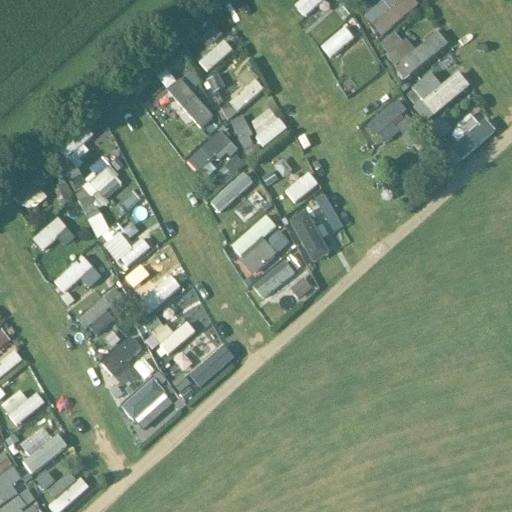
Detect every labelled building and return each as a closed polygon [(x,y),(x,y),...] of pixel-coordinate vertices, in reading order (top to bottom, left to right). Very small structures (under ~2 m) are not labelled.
[(413,0),(400,0),(376,22),(387,34),(419,6),(413,0)] [(214,28),(200,42),(208,50),(222,37),(214,28)] [(401,63),(412,76),(449,46),(438,33),(401,63)] [(399,38),(392,48),(407,58),(414,48),(399,38)] [(225,43),(198,63),(206,73),(233,54),(225,43)] [(220,112),(228,122),(265,92),(247,70),(236,80),(245,91),(220,112)] [(166,94),(201,130),(214,118),(190,93),(200,83),(189,72),(166,94)] [(435,116),(469,87),(458,73),(441,87),(431,75),(413,90),(435,116)] [(399,103),(368,125),(375,135),(387,127),(396,139),(415,126),(399,103)] [(269,111),(259,120),(267,129),(255,139),(264,149),(286,130),(269,111)] [(497,134),(486,120),(478,126),(472,117),(449,135),(458,146),(440,160),(449,171),(497,134)] [(72,162),(95,138),(83,127),(61,151),(72,162)] [(221,133),(186,162),(199,177),(222,158),(237,176),(238,175),(227,161),(237,152),(221,133)] [(19,206),(49,183),(34,165),(5,187),(19,206)] [(123,185),(110,168),(88,185),(100,202),(123,185)] [(309,174),(285,192),(294,205),(318,187),(309,174)] [(246,220),(260,211),(251,198),(259,192),(248,175),(211,200),(218,209),(232,200),(246,220)] [(88,220),(99,215),(88,191),(76,197),(88,220)] [(290,220),(309,265),(328,257),(308,212),(290,220)] [(100,215),(88,222),(98,240),(110,233),(100,215)] [(41,252),(67,230),(58,219),(32,242),(41,252)] [(267,219),(230,246),(239,258),(276,231),(267,219)] [(275,231),(241,264),(253,277),(288,244),(275,231)] [(143,239),(131,248),(120,234),(103,247),(123,272),(151,250),(143,239)] [(74,305),(102,278),(83,258),(54,284),(74,305)] [(285,262),(252,288),(262,301),(295,275),(285,262)] [(147,317),(174,292),(157,273),(130,299),(147,317)] [(291,288),(297,299),(311,291),(305,280),(291,288)] [(114,323),(106,312),(121,301),(115,292),(78,317),(93,338),(114,323)] [(166,356),(196,335),(188,323),(171,335),(157,317),(144,326),(166,356)] [(2,332),(0,333),(0,349),(10,343),(2,332)] [(100,364),(110,376),(118,370),(123,376),(144,358),(130,340),(100,364)] [(223,346),(188,376),(200,390),(235,360),(223,346)] [(0,379),(23,365),(16,354),(0,363),(0,379)] [(37,395),(9,417),(17,428),(45,405),(37,395)] [(60,437),(23,464),(32,476),(69,449),(60,437)] [(0,477),(0,511),(22,511),(36,504),(26,487),(25,487),(14,469),(0,477)] [(48,474),(37,481),(44,493),(55,486),(48,474)] [(56,499),(76,483),(70,475),(50,491),(56,499)] [(52,511),(62,511),(90,491),(82,481),(49,506),(52,511)]
